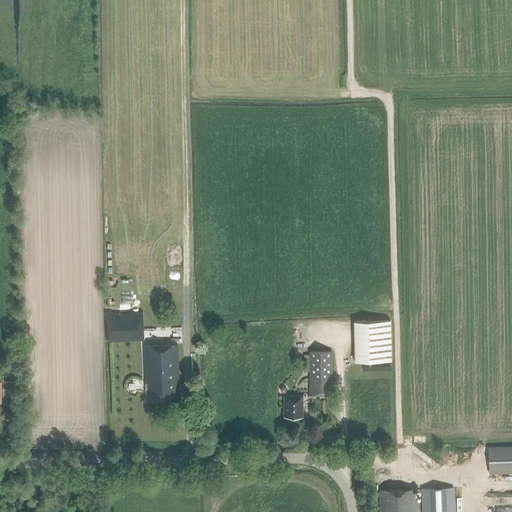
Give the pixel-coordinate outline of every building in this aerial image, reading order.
[(144,341),(143,312),(106,313),(108,342),(144,341)] [(391,361),(390,321),(353,322),(354,362),(391,361)] [(147,403),(180,401),(178,345),(145,346),(146,391),(147,391),(147,403)] [(332,351),(309,351),(309,355),(304,355),(303,372),(309,372),(309,396),(332,396),(332,351)] [(302,417),(302,396),(285,396),(285,417),(302,417)] [(511,473),(511,446),(488,447),(489,474),(511,473)] [(453,511),(453,488),(422,489),(422,511),(415,511),(414,490),(380,490),(380,511),(453,511)]
